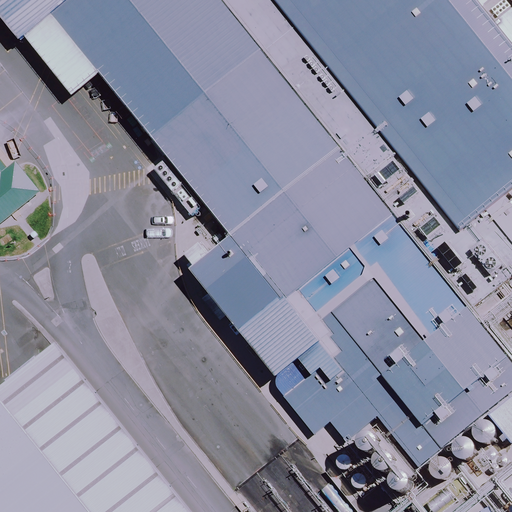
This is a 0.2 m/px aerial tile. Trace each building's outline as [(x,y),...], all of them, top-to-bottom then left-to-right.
[(0,0),(0,34),(60,109),(89,86),(215,243),(174,276),(320,460),(367,423),(403,467),(508,384),(200,0),(0,0)] [(511,66),(459,0),(273,0),(460,233),(511,191),(511,66)] [(0,214),(6,210),(12,218),(41,194),(17,164),(3,176),(0,172),(0,214)] [(0,511),(172,511),(46,354),(0,390),(0,511)] [(491,419),(427,473),(440,488),(503,435),(491,419)]
